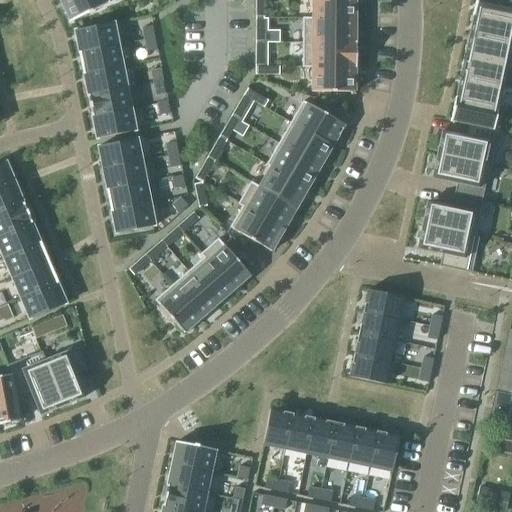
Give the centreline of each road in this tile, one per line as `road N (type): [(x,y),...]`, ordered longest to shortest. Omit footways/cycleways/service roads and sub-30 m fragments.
road 1 (residential): [(152,416),(262,335),(361,210),(400,103),(410,0)]
road 2 (residential): [(152,416),(127,381),(78,125)]
road 3 (residential): [(0,475),(152,416)]
road 4 (residential): [(41,0),(61,38),(78,125)]
